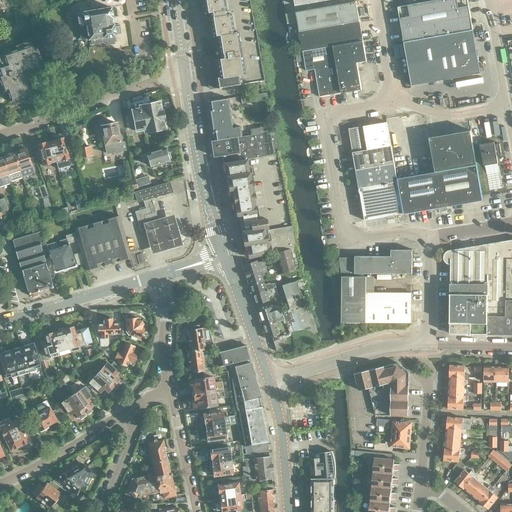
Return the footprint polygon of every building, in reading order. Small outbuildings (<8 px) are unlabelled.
[(249,0),(199,0),(202,14),(206,13),(210,37),(214,36),(218,59),(206,61),(210,89),(264,81),(256,29),(254,29),(249,0)] [(467,0),(436,0),(432,1),(439,36),(473,30),(467,0)] [(439,36),(432,1),(398,7),(404,42),(439,36)] [(299,31),(360,21),(356,2),(296,12),(299,31)] [(89,39),(90,45),(90,47),(89,47),(88,54),(78,64),(68,67),(67,75),(74,79),(78,74),(97,72),(119,63),(121,58),(118,52),(109,52),(109,49),(109,48),(98,49),(97,49),(95,46),(94,46),(94,44),(105,43),(105,45),(114,44),(113,42),(116,41),(115,34),(120,33),(119,25),(113,26),(111,8),(77,13),(81,40),(89,39)] [(363,41),(360,21),(299,31),(303,51),(333,46),(363,41)] [(473,30),(439,36),(446,80),(481,73),(473,30)] [(446,80),(439,36),(404,42),(412,86),(446,80)] [(39,66),(31,41),(17,46),(18,49),(3,54),(3,55),(0,56),(0,73),(0,74),(0,81),(4,92),(7,91),(11,101),(33,94),(29,83),(33,82),(28,70),(39,66)] [(363,41),(333,46),(341,93),(362,89),(357,63),(367,61),(363,41)] [(333,46),(303,51),(306,71),(315,69),(320,97),(341,93),(333,46)] [(240,96),(241,104),(268,99),(267,92),(263,93),(263,88),(252,90),(253,94),(240,96)] [(214,141),(241,137),(240,127),(233,128),(228,99),(208,102),(214,141)] [(140,108),(128,111),(126,102),(120,103),(122,112),(124,122),(163,115),(162,110),(161,110),(160,101),(158,101),(158,100),(150,102),(150,103),(139,105),(140,108)] [(163,115),(124,122),(127,136),(132,135),(131,130),(135,130),(136,131),(144,130),(144,133),(155,130),(155,132),(163,130),(163,129),(165,129),(163,120),(164,119),(163,115)] [(99,129),(97,132),(98,138),(101,140),(104,139),(105,144),(114,142),(114,145),(117,144),(118,151),(125,150),(124,142),(121,143),(120,134),(118,135),(116,123),(111,124),(111,123),(107,121),(102,122),(101,125),(102,128),(99,129)] [(387,122),(364,126),(349,129),(353,152),(391,146),(387,122)] [(251,129),(252,135),(270,132),(269,126),(251,129)] [(471,131),(429,138),(435,172),(437,172),(477,165),(471,131)] [(222,156),(223,164),(246,159),(246,160),(274,155),(270,132),(241,137),(214,141),(214,142),(211,142),(213,157),(222,156)] [(69,160),(68,159),(68,158),(69,158),(64,138),(51,141),(56,161),(62,160),(63,161),(64,162),(68,161),(69,160)] [(50,165),(50,164),(50,163),(56,161),(51,141),(37,145),(42,165),(43,165),(44,166),(45,167),(49,166),(50,165)] [(494,142),(481,144),(489,190),(494,189),(494,191),(497,191),(497,189),(503,188),(503,184),(501,185),(500,178),(502,178),(502,176),(500,176),(497,156),(502,155),(500,144),(495,144),(494,142)] [(80,157),(92,155),(91,146),(78,149),(80,157)] [(391,146),(353,152),(356,171),(395,164),(391,146)] [(168,161),(171,158),(169,152),(165,152),(164,148),(140,155),(142,161),(148,159),(150,166),(160,164),(161,168),(170,165),(168,161)] [(26,149),(14,153),(20,171),(22,177),(34,173),(26,149)] [(10,181),(22,177),(20,171),(14,153),(2,157),(8,175),(10,181)] [(0,187),(11,183),(10,181),(8,175),(2,157),(0,158),(0,187)] [(255,213),(246,160),(246,159),(223,164),(224,172),(226,172),(230,198),(231,198),(233,210),(235,210),(236,216),(241,215),(242,223),(244,231),(241,232),(243,240),(245,239),(247,252),(248,252),(249,258),(276,252),(291,248),(295,247),(292,226),(267,230),(266,228),(267,228),(265,219),(256,220),(255,213)] [(395,164),(356,171),(359,189),(398,182),(397,179),(395,164)] [(483,199),(477,165),(437,172),(443,208),(454,206),(453,204),(483,199)] [(437,172),(435,172),(397,179),(398,182),(403,212),(433,207),(434,209),(443,208),(437,172)] [(135,180),(137,187),(150,183),(148,176),(135,180)] [(125,190),(137,187),(135,180),(123,183),(125,190)] [(143,201),(149,199),(171,193),(168,182),(136,192),(139,202),(143,201)] [(403,212),(398,182),(359,189),(365,221),(403,214),(403,212)] [(48,197),(44,185),(37,187),(41,199),(48,197)] [(119,202),(118,197),(107,200),(109,206),(119,202)] [(0,199),(0,208),(1,212),(3,218),(9,216),(7,210),(8,210),(3,198),(0,199)] [(150,223),(149,222),(149,219),(157,217),(154,206),(152,207),(149,199),(143,201),(146,209),(135,212),(140,230),(142,230),(151,227),(150,223)] [(118,216),(73,229),(85,270),(131,257),(118,216)] [(142,230),(149,256),(180,247),(171,217),(150,223),(141,226),(142,230)] [(33,297),(37,296),(38,294),(38,292),(52,287),(44,259),(50,258),(46,245),(40,223),(31,225),(33,234),(12,240),(28,294),(30,294),(30,296),(33,297)] [(46,245),(50,258),(54,272),(75,266),(69,244),(76,241),(74,234),(65,236),(66,239),(58,241),(60,247),(58,247),(56,242),(46,245)] [(474,300),(497,300),(511,300),(511,239),(489,244),(449,250),(447,252),(446,252),(445,253),(445,254),(444,254),(444,256),(444,257),(444,258),(444,259),(445,261),(446,263),(448,264),(449,264),(451,264),(451,284),(450,284),(450,294),(450,299),(474,300)] [(291,248),(276,252),(282,275),(297,271),(291,248)] [(355,256),(355,260),(339,260),(341,274),(412,273),(412,249),(391,249),(391,256),(355,256)] [(77,266),(83,264),(80,254),(74,255),(77,266)] [(245,276),(265,269),(263,261),(257,263),(257,261),(242,266),(245,276)] [(248,286),(263,281),(261,277),(267,275),(265,269),(245,276),(248,286)] [(284,285),(293,282),(291,276),(282,279),(284,285)] [(375,292),(375,276),(368,276),(368,277),(342,276),(342,323),(411,323),(411,292),(375,292)] [(264,285),(263,281),(248,286),(251,295),(272,289),(273,289),(271,284),(269,284),(269,283),(264,285)] [(286,299),(297,295),(300,294),(296,281),(293,282),(284,285),(282,285),(286,299)] [(255,305),(269,301),(268,296),(273,294),(272,289),(251,295),(255,305)] [(297,295),(286,299),(289,309),(303,305),(300,294),(297,295)] [(474,300),(450,299),(450,334),(473,334),(474,300)] [(474,300),(473,334),(487,334),(487,335),(496,335),(497,300),(474,300)] [(511,300),(497,300),(496,335),(511,334),(511,300)] [(268,308),(267,306),(262,307),(263,309),(257,311),(260,322),(288,313),(287,313),(286,308),(273,312),(271,307),(268,308)] [(288,313),(260,322),(265,339),(271,337),(273,341),(275,347),(287,343),(287,344),(312,336),(312,338),(317,336),(308,307),(287,313),(288,313)] [(138,321),(138,318),(127,319),(127,329),(125,330),(122,332),(123,337),(129,339),(131,335),(140,339),(144,329),(142,328),(144,325),(141,321),(138,321)] [(108,334),(119,334),(118,323),(113,324),(112,319),(102,319),(103,324),(97,325),(97,335),(99,335),(99,338),(108,338),(108,334)] [(190,330),(187,330),(190,351),(205,349),(210,349),(208,328),(198,329),(197,325),(190,326),(190,330)] [(91,342),(87,328),(74,332),(73,327),(65,330),(70,348),(71,348),(72,351),(79,349),(78,346),(91,342)] [(70,348),(65,330),(64,330),(62,328),(58,329),(57,332),(52,334),(57,352),(70,348)] [(57,352),(52,334),(44,336),(45,340),(40,341),(42,348),(43,352),(44,356),(50,354),(51,357),(58,355),(57,352)] [(101,352),(104,350),(110,347),(107,342),(98,345),(101,352)] [(125,343),(121,353),(117,352),(114,359),(117,361),(117,362),(126,366),(129,361),(133,362),(137,354),(132,352),(134,347),(125,343)] [(29,371),(28,371),(29,372),(36,370),(35,369),(40,367),(33,344),(29,345),(27,344),(24,345),(23,347),(21,347),(29,371)] [(18,376),(25,374),(29,372),(28,371),(29,371),(21,347),(10,351),(18,376)] [(106,356),(108,355),(113,352),(110,347),(104,350),(101,352),(106,356)] [(205,349),(190,351),(187,352),(189,372),(205,370),(204,358),(206,358),(205,349)] [(249,359),(246,349),(217,356),(220,367),(249,359)] [(18,376),(10,351),(9,351),(7,350),(3,351),(2,353),(0,354),(0,358),(6,378),(11,376),(12,378),(18,376)] [(43,369),(48,367),(45,358),(40,360),(43,369)] [(86,362),(89,367),(95,364),(91,358),(86,362)] [(113,362),(110,365),(107,362),(102,367),(103,368),(99,373),(117,389),(121,384),(118,381),(119,380),(115,376),(118,372),(115,369),(118,366),(113,362)] [(68,363),(61,365),(63,372),(70,370),(68,363)] [(238,381),(230,383),(242,455),(268,450),(266,442),(268,441),(262,407),(260,407),(258,398),(260,397),(257,383),(256,384),(254,376),(255,375),(254,371),(253,370),(251,363),(235,367),(238,381)] [(375,415),(409,416),(409,372),(398,363),(355,373),(359,391),(369,388),(375,415)] [(469,377),(469,375),(465,374),(465,366),(450,365),(449,376),(465,377),(469,377)] [(497,382),(497,367),(484,366),(484,382),(497,382)] [(497,367),(497,382),(509,382),(509,367),(497,367)] [(203,371),(203,378),(193,379),(193,380),(189,380),(190,389),(192,388),(193,390),(192,390),(192,391),(191,391),(191,392),(191,396),(193,397),(194,397),(204,395),(203,390),(214,388),(214,389),(222,388),(221,381),(213,383),(211,370),(203,371)] [(117,389),(99,373),(93,379),(93,378),(89,383),(100,393),(104,389),(108,392),(108,391),(112,394),(117,389)] [(61,378),(65,384),(70,381),(66,375),(61,378)] [(41,386),(46,385),(43,376),(38,378),(41,386)] [(465,377),(449,376),(449,387),(464,388),(464,379),(469,380),(469,377),(465,377)] [(60,387),(65,384),(61,378),(57,381),(60,387)] [(28,386),(22,388),(24,394),(24,393),(25,395),(31,393),(28,386)] [(73,395),(86,415),(92,411),(90,407),(91,407),(88,403),(92,399),(84,387),(79,390),(80,391),(73,395)] [(468,399),(468,396),(464,396),(464,388),(449,387),(448,398),(464,398),(468,399)] [(204,395),(194,397),(194,399),(192,400),(193,407),(196,407),(196,408),(216,405),(216,399),(224,398),(223,391),(214,392),(214,389),(214,388),(203,390),(204,395)] [(8,391),(11,398),(16,396),(17,396),(14,389),(8,391)] [(16,396),(19,402),(26,400),(25,395),(24,393),(24,394),(17,396),(16,396)] [(86,415),(73,395),(66,400),(66,399),(61,403),(70,415),(74,412),(77,416),(78,415),(80,419),(86,415)] [(18,402),(19,402),(16,396),(11,398),(10,399),(17,414),(23,411),(18,402)] [(468,401),(468,399),(464,398),(448,398),(448,408),(463,409),(463,401),(468,401)] [(481,404),(482,399),(478,399),(477,404),(474,404),(474,410),(481,410),(481,404)] [(52,412),(51,410),(50,407),(49,407),(46,401),(42,403),(42,405),(37,408),(39,412),(39,413),(32,417),(39,430),(40,430),(41,432),(48,428),(47,426),(57,421),(57,420),(62,417),(60,413),(58,409),(52,412)] [(236,423),(235,416),(223,418),(222,411),(204,414),(204,415),(202,415),(200,418),(200,422),(203,423),(205,422),(205,423),(206,423),(207,427),(224,425),(236,423)] [(466,430),(466,429),(466,427),(462,427),(463,418),(447,417),(446,428),(462,429),(466,430)] [(0,428),(11,450),(29,441),(18,419),(8,423),(6,418),(0,421),(0,426),(0,427),(0,428)] [(393,422),(392,434),(410,435),(411,424),(393,422)] [(224,425),(207,427),(207,431),(206,431),(206,432),(205,433),(202,435),(203,439),(205,441),(207,440),(208,441),(226,438),(224,425)] [(466,432),(466,430),(462,429),(446,428),(445,438),(461,440),(462,432),(466,432)] [(375,443),(374,449),(392,451),(393,446),(408,447),(410,435),(392,434),(391,442),(386,442),(385,444),(375,443)] [(102,439),(106,444),(111,440),(107,435),(102,439)] [(464,451),(464,448),(460,448),(461,440),(445,438),(444,449),(464,451)] [(152,462),(167,458),(162,440),(148,443),(152,462)] [(509,446),(500,446),(500,451),(501,451),(511,460),(511,445),(509,445),(509,446)] [(213,462),(230,460),(228,447),(210,449),(210,450),(208,450),(206,452),(207,456),(209,457),(211,457),(211,458),(212,458),(213,462)] [(464,451),(444,449),(443,460),(459,461),(459,453),(464,454),(464,451)] [(492,459),(498,453),(493,449),(488,456),(492,459)] [(336,476),(336,473),(336,469),(336,466),(336,463),(335,460),(334,456),(333,451),(315,455),(315,459),(310,459),(311,475),(317,475),(317,479),(333,479),(335,479),(336,476)] [(268,452),(242,455),(242,457),(243,457),(243,459),(243,463),(247,463),(248,470),(272,468),(272,464),(270,457),(256,458),(255,456),(268,454),(268,452)] [(498,464),(503,457),(498,453),(492,459),(498,464)] [(374,457),(370,457),(364,511),(394,511),(395,507),(390,507),(390,499),(396,499),(396,493),(391,492),(392,484),(397,485),(398,479),(392,478),(393,470),(399,471),(399,464),(394,464),(394,459),(389,459),(384,458),(379,458),(374,457)] [(503,468),(508,461),(503,457),(498,464),(503,468)] [(167,458),(152,462),(154,472),(148,474),(148,476),(150,483),(157,481),(156,478),(170,475),(167,458)] [(230,460),(213,462),(214,467),(213,467),(213,468),(210,469),(208,471),(209,474),(211,476),(214,475),(214,476),(232,474),(230,460)] [(511,464),(508,461),(503,468),(507,472),(511,464)] [(79,466),(78,464),(68,471),(68,470),(58,476),(64,485),(61,488),(60,488),(65,492),(66,490),(67,489),(87,467),(82,464),(79,466)] [(81,498),(86,487),(91,476),(89,475),(91,472),(87,467),(67,489),(66,490),(65,492),(74,499),(76,496),(81,498)] [(471,475),(468,472),(467,472),(470,469),(467,467),(455,481),(463,488),(473,477),(476,473),(474,472),(471,475)] [(272,468),(248,470),(249,481),(272,479),(272,471),(272,468)] [(471,495),(481,483),(475,478),(478,475),(476,473),(473,477),(463,488),(471,495)] [(175,495),(170,475),(156,478),(157,481),(150,483),(152,493),(163,491),(164,498),(175,495)] [(150,483),(148,476),(134,479),(127,492),(135,496),(137,494),(142,495),(143,495),(152,493),(150,483)] [(333,511),(333,479),(317,479),(312,479),(311,511),(333,511)] [(28,492),(49,508),(61,492),(58,490),(59,487),(49,480),(44,487),(36,481),(28,492)] [(484,480),(481,483),(471,495),(480,502),(489,490),(492,487),(491,486),(491,485),(484,480)] [(239,496),(239,494),(237,483),(218,485),(218,486),(213,487),(214,493),(218,493),(219,493),(220,498),(239,496)] [(488,509),(498,497),(492,492),(494,489),(492,487),(489,490),(480,502),(488,509)] [(274,490),(251,493),(250,493),(251,494),(251,499),(252,503),(275,501),(274,497),(275,497),(274,490)] [(239,496),(220,498),(220,502),(220,503),(215,504),(216,510),(221,510),(222,511),(241,509),(239,496)] [(275,501),(252,503),(253,511),(252,511),(273,511),(276,511),(276,505),(275,505),(275,501)]
